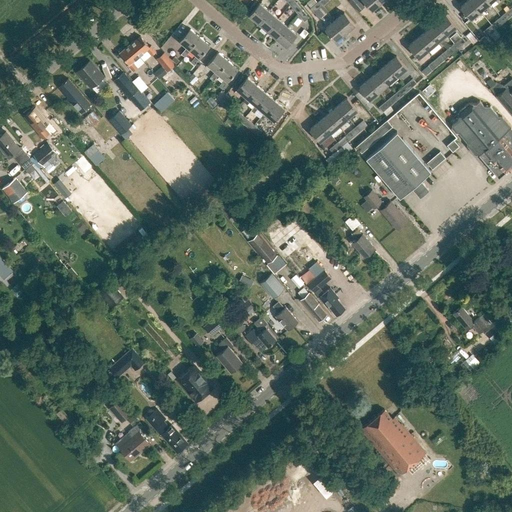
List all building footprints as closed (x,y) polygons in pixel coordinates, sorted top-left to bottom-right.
[(293,6),(298,12),(305,21),(310,17),(298,3),(295,0),(286,0),(290,2),(293,6)] [(349,0),(359,12),(364,7),(358,0),(349,0)] [(363,0),(372,10),(382,2),(380,0),(363,0)] [(468,0),(461,6),(471,19),(481,11),(471,0),(468,0)] [(471,0),(481,11),(490,3),(487,0),(471,0)] [(311,8),(310,8),(314,12),(322,6),(318,1),(317,2),(311,8)] [(260,2),(249,15),(259,22),(269,10),(260,2)] [(511,10),(510,8),(501,16),(504,20),(511,13),(511,10)] [(269,10),(259,22),(268,30),(279,18),(269,10)] [(334,20),(345,33),(355,25),(344,12),(334,20)] [(437,22),(447,34),(457,26),(446,14),(437,22)] [(501,16),(491,24),(495,28),(504,20),(501,16)] [(279,18),(268,30),(277,38),(288,26),(279,18)] [(325,28),(336,41),(345,33),(334,20),(325,28)] [(427,29),(438,42),(447,34),(437,22),(427,29)] [(491,24),(484,30),(487,35),(495,28),(491,24)] [(288,26),(277,38),(286,46),(297,34),(288,26)] [(185,56),(190,49),(199,36),(189,28),(179,40),(187,46),(181,53),(185,56)] [(418,37),(429,50),(438,42),(427,29),(418,37)] [(319,34),(318,35),(325,43),(326,42),(329,40),(322,31),(319,34)] [(476,41),(469,32),(465,36),(472,44),(476,41)] [(131,44),(140,55),(147,49),(152,55),(157,51),(152,45),(150,47),(141,36),(131,44)] [(191,61),(194,64),(200,57),(199,57),(209,45),(199,36),(190,49),(196,54),(191,61)] [(461,36),(454,43),(458,47),(465,41),(461,36)] [(409,45),(419,58),(429,50),(418,37),(409,45)] [(454,43),(445,50),(449,55),(458,47),(454,43)] [(129,65),(133,71),(138,67),(133,61),(140,55),(131,44),(121,52),(130,63),(129,65)] [(445,50),(436,58),(440,63),(449,55),(445,50)] [(155,59),(161,65),(162,64),(168,71),(176,64),(165,51),(155,59)] [(213,80),(219,73),(217,72),(227,60),(218,52),(208,64),(215,70),(210,77),(213,80)] [(387,64),(398,76),(407,68),(397,55),(387,64)] [(185,58),(180,62),(186,68),(190,64),(185,58)] [(436,58),(428,65),(432,70),(439,63),(440,63),(436,58)] [(219,85),(223,88),(229,81),(228,80),(237,68),(227,60),(217,72),(219,73),(225,78),(219,85)] [(103,77),(89,61),(78,71),(92,86),(103,77)] [(398,76),(387,64),(378,71),(388,84),(398,76)] [(159,78),(167,72),(162,66),(154,72),(159,78)] [(142,71),(134,77),(144,89),(151,83),(142,71)] [(198,71),(191,78),(195,82),(202,74),(198,71)] [(388,84),(378,71),(369,79),(379,92),(388,84)] [(114,80),(129,97),(138,89),(123,72),(114,80)] [(237,89),(247,97),(257,84),(248,76),(237,89)] [(511,77),(503,85),(496,82),(491,86),(503,102),(510,110),(511,109),(511,112),(511,113),(511,77)] [(412,78),(405,84),(408,88),(416,82),(412,78)] [(61,85),(68,93),(66,94),(72,100),(73,99),(75,102),(74,103),(81,112),(91,104),(81,92),(80,93),(68,79),(61,85)] [(379,92),(369,79),(360,87),(370,100),(379,92)] [(247,97),(256,104),(266,92),(257,84),(247,97)] [(405,84),(395,92),(399,96),(408,88),(405,84)] [(422,91),(428,97),(434,91),(429,85),(422,91)] [(214,99),(222,106),(230,97),(221,90),(214,99)] [(167,92),(154,104),(161,112),(174,99),(167,92)] [(256,104),(265,112),(275,100),(266,92),(256,104)] [(395,92),(386,100),(390,104),(399,96),(395,92)] [(338,105),(348,118),(358,110),(347,97),(338,105)] [(265,112),(274,120),(284,107),(275,100),(265,112)] [(386,100),(379,107),(382,111),(390,104),(386,100)] [(479,154),(495,173),(495,172),(498,177),(511,166),(511,165),(511,129),(510,127),(502,116),(498,115),(489,105),(484,105),(480,100),(476,103),(469,102),(459,111),(458,118),(452,123),(451,127),(454,131),(460,131),(468,141),(467,145),(474,153),(479,154)] [(228,103),(224,107),(232,114),(236,109),(228,103)] [(329,113),(339,125),(348,118),(338,105),(329,113)] [(39,130),(44,137),(50,132),(44,126),(49,122),(36,107),(27,114),(35,123),(32,125),(38,131),(39,130)] [(236,109),(232,114),(241,122),(245,117),(236,109)] [(93,111),(84,118),(91,126),(100,119),(93,111)] [(119,111),(109,119),(121,133),(131,125),(119,111)] [(319,121),(330,133),(339,125),(329,113),(319,121)] [(245,117),(241,122),(250,129),(254,125),(245,117)] [(363,120),(355,126),(359,131),(367,125),(363,120)] [(310,129),(320,141),(330,133),(319,121),(310,129)] [(353,147),(359,154),(390,127),(385,121),(353,147)] [(254,125),(250,129),(258,136),(262,131),(254,125)] [(355,126),(346,134),(350,139),(359,131),(355,126)] [(260,138),(264,141),(271,132),(267,129),(260,138)] [(443,145),(446,143),(435,129),(432,131),(443,145)] [(6,131),(0,135),(0,144),(2,148),(1,149),(8,158),(12,154),(20,164),(28,157),(20,147),(19,148),(6,131)] [(420,196),(428,189),(421,180),(431,171),(397,131),(366,158),(400,197),(413,186),(420,196)] [(346,134),(337,142),(341,146),(350,139),(346,134)] [(99,139),(88,146),(96,157),(106,150),(99,139)] [(445,146),(451,152),(458,147),(452,140),(445,146)] [(33,154),(42,165),(57,152),(48,142),(33,154)] [(337,142),(329,148),(333,153),(341,146),(337,142)] [(440,152),(427,163),(432,170),(446,159),(440,152)] [(330,153),(324,157),(329,163),(335,159),(330,153)] [(57,156),(50,167),(54,170),(62,159),(57,156)] [(453,163),(438,174),(442,179),(457,168),(453,163)] [(32,164),(25,169),(27,172),(30,172),(35,168),(32,164)] [(2,188),(14,201),(27,190),(15,177),(2,188)] [(60,178),(54,183),(65,198),(71,193),(60,178)] [(380,209),(397,228),(407,219),(391,201),(384,206),(381,202),(382,201),(372,189),(364,196),(374,208),(378,205),(381,209),(380,209)] [(63,200),(56,205),(65,216),(71,210),(63,200)] [(346,221),(354,230),(362,223),(354,214),(346,221)] [(267,263),(277,254),(251,224),(241,232),(267,263)] [(352,242),(364,256),(375,247),(363,233),(362,234),(357,229),(352,234),(356,239),(352,242)] [(289,239),(280,246),(285,252),(294,246),(289,239)] [(19,243),(15,249),(21,252),(24,246),(19,243)] [(0,255),(0,273),(4,278),(13,270),(0,255)] [(329,305),(337,315),(345,308),(337,298),(339,296),(331,287),(324,292),(320,287),(332,278),(325,270),(309,283),(327,306),(329,305)] [(301,285),(306,281),(299,271),(293,276),(301,285)] [(242,275),(238,283),(249,289),(254,281),(242,275)] [(284,289),(272,275),(263,282),(275,297),(284,289)] [(111,306),(122,296),(109,281),(98,291),(111,306)] [(306,305),(319,320),(327,313),(318,303),(319,302),(310,292),(302,298),(306,305)] [(240,307),(245,313),(254,306),(249,300),(240,307)] [(274,305),(279,312),(276,315),(288,329),(298,320),(286,306),(285,307),(279,301),(274,305)] [(472,325),(479,333),(487,326),(480,317),(474,322),(461,306),(453,313),(467,330),(472,325)] [(204,326),(212,335),(224,325),(216,316),(204,326)] [(256,326),(246,335),(255,346),(256,345),(261,351),(267,345),(267,346),(276,338),(266,327),(265,325),(267,323),(261,316),(254,322),(258,327),(257,328),(256,326)] [(231,327),(237,335),(245,327),(239,320),(231,327)] [(197,333),(190,338),(197,346),(203,341),(197,333)] [(233,345),(226,337),(219,343),(224,349),(217,355),(231,371),(242,362),(230,347),(233,345)] [(109,368),(116,375),(130,363),(135,369),(144,361),(132,348),(109,368)] [(203,375),(194,365),(178,379),(196,401),(213,387),(206,379),(205,380),(201,376),(203,375)] [(110,407),(121,421),(130,413),(118,400),(110,407)] [(162,433),(178,451),(188,442),(171,422),(169,425),(163,418),(165,416),(158,408),(147,417),(161,433),(162,433)] [(392,418),(384,408),(361,428),(400,474),(426,452),(401,423),(400,423),(394,416),(392,418)] [(128,420),(133,426),(140,421),(135,415),(128,420)] [(132,436),(119,447),(130,460),(149,443),(142,434),(147,430),(140,421),(128,431),(132,436)] [(445,431),(436,438),(439,441),(448,434),(445,431)] [(323,471),(315,478),(329,493),(336,486),(323,471)]
